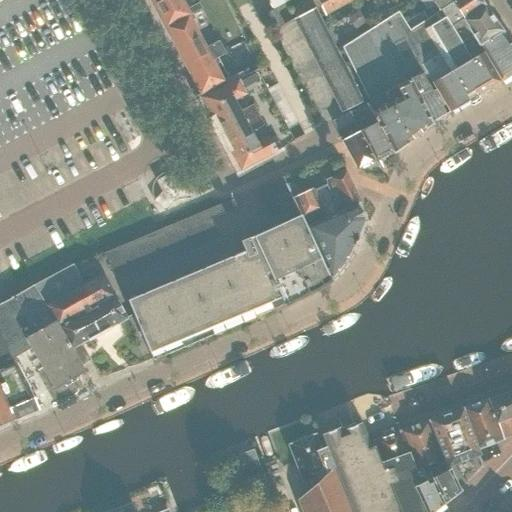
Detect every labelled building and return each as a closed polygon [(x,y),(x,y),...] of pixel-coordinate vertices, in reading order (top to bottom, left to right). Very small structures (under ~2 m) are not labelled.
[(150,0),(165,27),(200,8),(195,0),(150,0)] [(324,16),(325,16),(317,0),(290,0),(285,3),(293,19),(293,20),(298,30),(321,18),(321,17),(324,15),(324,16)] [(353,0),(317,0),(325,16),(353,0)] [(434,13),(453,0),(430,0),(433,4),(422,11),(426,18),(434,13)] [(458,21),(483,4),(479,0),(453,0),(434,13),(450,35),(464,29),(458,21)] [(477,48),(502,31),(483,4),(458,21),(464,29),(477,48)] [(202,98),(226,85),(223,80),(228,78),(217,57),(224,53),(200,8),(165,27),(200,93),(202,98)] [(265,14),(273,29),(282,24),(275,9),(265,14)] [(355,30),(367,22),(359,10),(347,17),(355,30)] [(434,13),(426,18),(426,19),(410,29),(398,11),(341,47),(351,67),(367,99),(409,79),(421,73),(445,114),(500,81),(477,48),(464,29),(450,35),(434,13)] [(302,39),(326,27),(321,18),(298,30),(302,39)] [(307,48),(331,37),(326,27),(302,39),(307,48)] [(477,48),(500,81),(511,74),(511,45),(502,31),(477,48)] [(312,57),(335,46),(331,37),(307,48),(312,57)] [(316,66),(340,55),(335,46),(312,57),(316,66)] [(321,76),(345,64),(340,55),(316,66),(321,76)] [(326,85),(349,73),(345,64),(321,76),(326,85)] [(238,79),(275,150),(293,141),(256,70),(238,79)] [(331,94),(354,83),(349,73),(326,85),(331,94)] [(434,121),(445,114),(421,73),(409,79),(419,98),(422,97),(432,116),(431,116),(434,121)] [(240,169),(275,150),(238,79),(226,85),(202,98),(240,169)] [(431,123),(419,98),(409,79),(367,99),(368,102),(392,152),(393,152),(431,123)] [(354,83),(331,94),(340,113),(364,102),(354,83)] [(375,161),(392,152),(368,102),(353,109),(357,118),(362,115),(368,127),(359,131),(375,161)] [(336,129),(354,121),(349,111),(341,115),(341,116),(331,121),(336,129)] [(357,169),(375,161),(359,131),(341,140),(342,140),(341,140),(357,169)] [(326,218),(358,204),(361,203),(345,172),(312,188),(322,211),(323,210),(326,218)] [(176,184),(170,173),(155,181),(161,192),(153,201),(164,211),(173,202),(178,200),(190,198),(188,183),(176,184)] [(302,219),(286,185),(285,185),(281,177),(255,189),(268,217),(293,205),(298,215),(248,237),(239,241),(243,251),(230,257),(263,313),(273,309),(283,304),(284,305),(311,292),(323,285),(330,280),(302,219)] [(322,211),(312,188),(298,195),(292,182),(286,185),(302,219),(322,211)] [(116,280),(219,237),(211,219),(238,207),(235,198),(103,253),(116,280)] [(302,219),(330,280),(342,267),(353,248),(365,221),(358,204),(326,218),(323,210),(322,211),(302,219)] [(152,360),(263,313),(230,257),(126,300),(152,360)] [(38,283),(77,372),(82,369),(80,365),(90,359),(80,342),(87,338),(88,339),(108,328),(108,327),(125,318),(102,274),(83,285),(72,264),(38,283)] [(53,386),(77,372),(38,283),(33,285),(4,302),(0,304),(0,332),(4,341),(12,355),(28,345),(53,386)] [(0,368),(15,362),(16,362),(12,355),(4,341),(0,332),(0,368)] [(15,362),(0,368),(0,390),(13,420),(38,409),(28,386),(27,386),(27,385),(16,363),(15,362)] [(0,425),(13,420),(0,390),(0,425)] [(475,449),(476,449),(502,439),(511,434),(511,390),(460,409),(475,449)] [(478,454),(476,449),(475,449),(460,409),(429,420),(438,444),(443,459),(446,466),(478,454)] [(409,455),(438,444),(429,420),(399,431),(407,452),(409,455)] [(381,461),(374,445),(370,447),(360,423),(340,431),(339,427),(321,434),(323,439),(350,511),(399,511),(379,462),(380,462),(381,461)] [(380,462),(407,452),(399,431),(373,441),(374,445),(381,461),(380,462)] [(312,486),(297,500),(301,511),(350,511),(323,439),(318,441),(315,434),(287,445),(301,481),(309,479),(312,486)] [(431,463),(443,459),(438,444),(409,455),(414,469),(423,466),(425,470),(432,468),(431,463)] [(253,449),(237,455),(248,483),(263,478),(253,449)] [(414,469),(409,455),(407,452),(380,462),(379,462),(399,511),(424,511),(411,487),(420,483),(414,469)] [(429,478),(443,503),(459,490),(450,468),(429,478)] [(431,511),(443,503),(429,478),(420,483),(411,487),(424,511),(431,511)]
